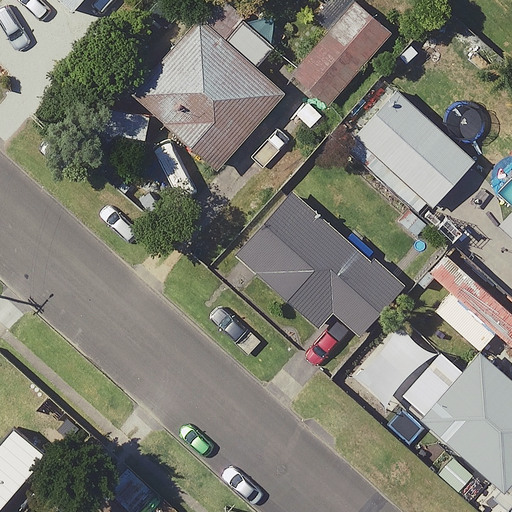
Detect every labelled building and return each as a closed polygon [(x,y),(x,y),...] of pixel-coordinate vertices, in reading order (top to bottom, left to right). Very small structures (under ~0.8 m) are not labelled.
[(61,0),(84,19),(99,0),(61,0)] [(399,36),(362,5),(299,78),(336,109),(399,36)] [(227,174),(293,98),(207,24),(141,100),(227,174)] [(486,164),(403,93),(362,140),(445,211),(486,164)] [(413,291),(300,195),(245,258),(330,330),(340,319),(368,344),(413,291)] [(511,307),(454,258),(437,279),(511,343),(511,307)] [(354,375),(392,410),(432,366),(394,332),(354,375)] [(430,423),(511,495),(511,373),(491,355),(430,423)] [(181,511),(148,484),(124,511),(181,511)]
